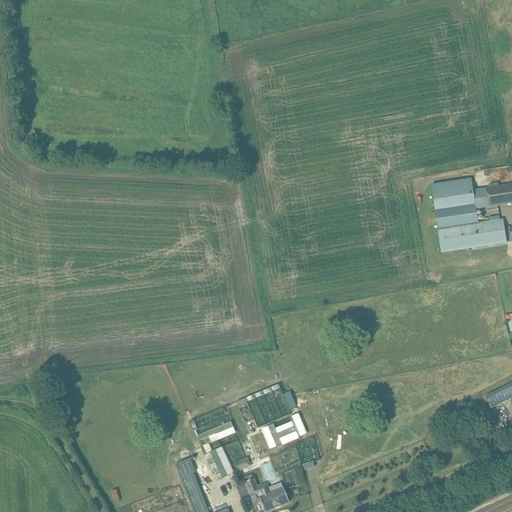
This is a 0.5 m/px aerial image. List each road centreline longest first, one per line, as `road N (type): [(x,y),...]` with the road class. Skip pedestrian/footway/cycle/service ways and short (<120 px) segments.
road 1 (track): [(100,511),(36,405),(0,397)]
road 2 (unclassified): [(362,511),(511,455)]
